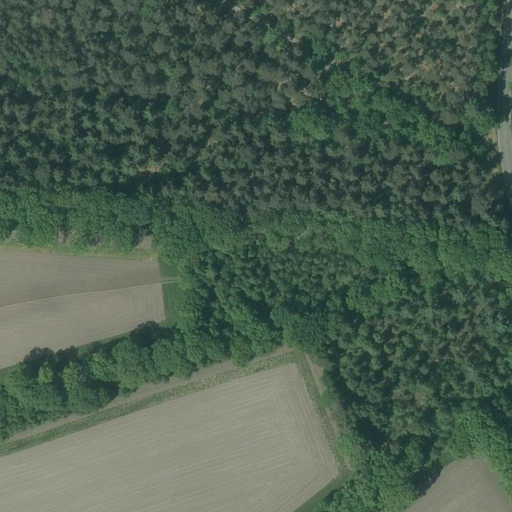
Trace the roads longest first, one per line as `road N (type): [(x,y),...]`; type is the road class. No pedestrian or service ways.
road 1 (unclassified): [(0,204),(511,251)]
road 2 (track): [(505,152),(198,0)]
road 3 (unclassified): [(511,14),(504,106),(511,186)]
